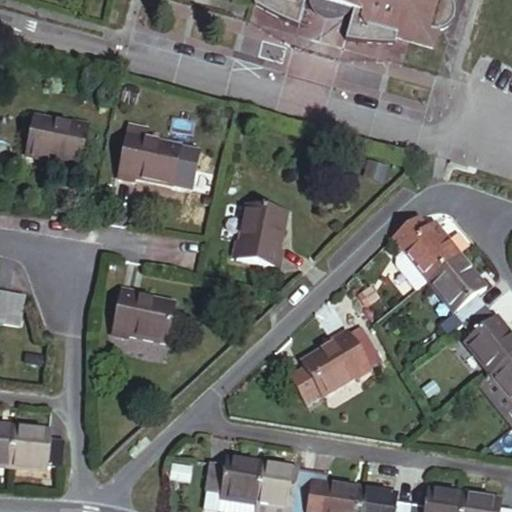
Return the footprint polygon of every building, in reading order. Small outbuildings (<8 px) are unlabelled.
[(253,0),(252,5),(280,20),(298,27),(305,0),(314,0),(352,10),(344,41),(367,44),(394,46),(395,39),(432,49),(435,33),(443,29),(448,26),(452,23),(454,11),(450,3),(448,0),(253,0)] [(79,176),(86,137),(71,134),(72,129),(34,121),(26,161),(65,168),(64,173),(79,176)] [(86,137),(87,132),(72,129),(71,134),(86,137)] [(141,148),(142,143),(125,140),(124,145),(141,148)] [(187,185),(193,154),(142,143),(141,148),(124,145),(117,183),(133,186),(133,183),(171,190),(173,182),(187,185)] [(186,193),(187,185),(173,182),(171,190),(186,193)] [(277,252),(285,216),(246,208),(239,244),(243,246),(240,262),(278,269),(281,253),(277,252)] [(430,231),(421,220),(415,223),(425,235),(430,231)] [(429,284),(461,259),(435,227),(430,231),(425,235),(415,223),(393,241),(405,255),(397,261),(397,270),(417,294),(429,284)] [(477,299),(486,292),(461,259),(429,284),(456,317),(440,329),(448,340),(464,327),(486,310),(477,299)] [(165,347),(173,307),(136,300),(137,296),(120,293),(112,331),(128,335),(127,339),(165,347)] [(491,377),(511,360),(511,338),(497,319),(495,321),(486,310),(464,327),(473,339),(466,346),(491,377)] [(127,339),(128,335),(112,331),(111,336),(127,339)] [(322,399),(371,372),(347,334),(331,343),(334,347),(301,366),(305,372),(289,381),(304,405),(320,396),(322,399)] [(511,360),(491,377),(511,402),(511,414),(509,417),(511,420),(511,360)] [(511,414),(511,402),(491,377),(479,387),(511,426),(511,420),(509,417),(511,414)] [(0,469),(10,470),(14,430),(0,429),(0,469)] [(62,472),(65,443),(49,441),(50,434),(14,430),(10,470),(47,473),(48,470),(62,472)] [(254,511),(262,467),(225,462),(224,469),(210,467),(206,495),(221,497),(218,511),(254,511)] [(306,511),(313,477),(298,475),(298,473),(262,467),(254,511),(306,511)] [(357,511),(360,492),(325,487),(326,479),(313,477),(306,511),(357,511)] [(409,511),(410,508),(397,506),(398,498),(360,492),(357,511),(409,511)] [(460,511),(463,498),(427,492),(424,510),(410,508),(409,511),(460,511)] [(204,511),(218,511),(221,497),(206,495),(204,511)] [(511,511),(499,511),(500,504),(463,498),(460,511),(511,511)]
